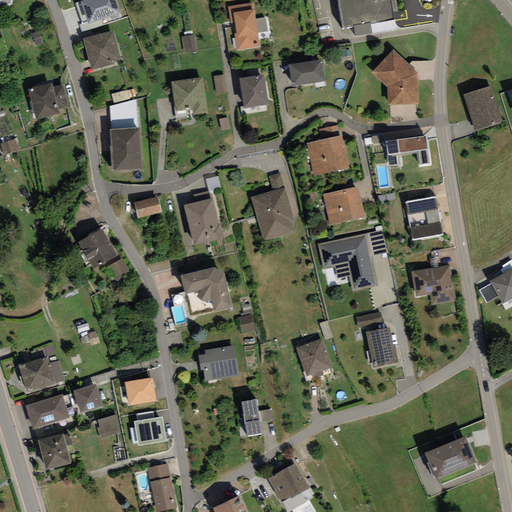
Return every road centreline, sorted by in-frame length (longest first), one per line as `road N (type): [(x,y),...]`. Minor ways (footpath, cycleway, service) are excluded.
road 1 (residential): [(188,499),(158,317),(102,198),(83,95),(52,0)]
road 2 (residential): [(479,356),(440,121),(448,0)]
road 3 (residential): [(479,356),(397,401),(328,421),(188,499)]
road 4 (residential): [(508,511),(479,356)]
